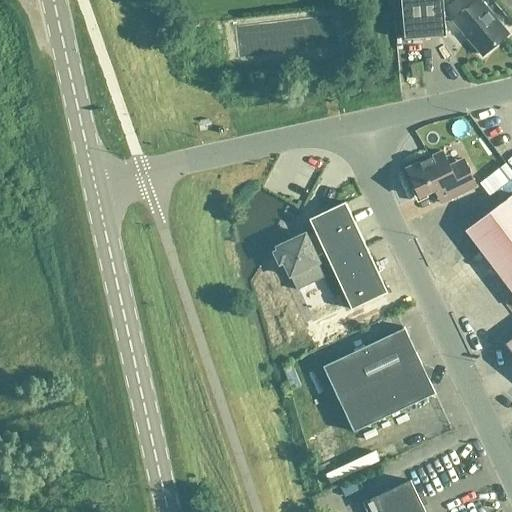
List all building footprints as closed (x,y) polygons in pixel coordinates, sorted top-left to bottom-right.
[(446,38),(442,0),(400,0),(404,41),(446,38)] [(479,2),(453,23),(482,57),(507,36),(479,2)] [(345,60),(341,12),(220,23),(225,72),(345,60)] [(409,68),(412,81),(420,79),(418,66),(409,68)] [(442,154),(406,171),(419,199),(434,191),(440,205),(476,188),(463,162),(449,169),(442,154)] [(511,196),(465,232),(511,295),(511,196)] [(325,278),(319,264),(317,262),(326,258),(351,311),(387,294),(344,204),(308,221),(315,234),(306,238),(305,235),(276,249),(277,252),(273,254),(279,266),(283,264),(296,292),(325,278)] [(372,326),(391,322),(389,313),(370,317),(372,326)] [(322,368),(314,372),(324,393),(332,389),(353,433),(404,409),(433,396),(434,397),(435,396),(403,328),(402,329),(403,330),(322,368)] [(366,503),(370,511),(424,511),(410,482),(366,503)]
